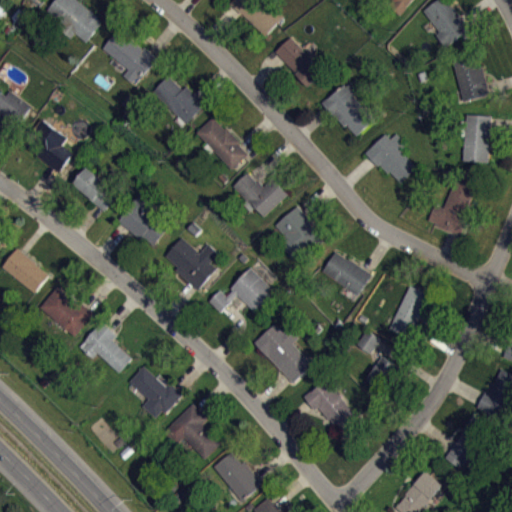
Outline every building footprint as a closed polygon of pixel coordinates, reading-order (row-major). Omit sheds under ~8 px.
[(30,0),(29,2),(42,10),(48,0),(30,0)] [(80,0),(55,0),(48,9),(66,23),(61,29),(71,37),(76,32),(87,41),(105,19),(80,0)] [(266,0),(232,0),(231,2),(236,7),(265,34),(284,14),(275,5),(274,7),(266,0)] [(391,0),(389,2),(401,14),(407,8),(406,7),(412,0),(391,0)] [(470,27),(464,19),(453,5),(451,6),(446,0),(436,0),(424,9),(440,30),(437,33),(446,45),(470,27)] [(158,57),(141,78),(137,75),(132,81),(124,74),(129,68),(104,47),(117,31),(129,41),(132,38),(143,48),(144,46),(152,52),(158,57)] [(291,36),(323,71),(308,85),(281,56),(275,50),(291,36)] [(473,51),(453,57),(464,100),(490,93),(488,86),(482,64),(477,66),(473,51)] [(206,103),(199,96),(187,84),(183,88),(169,75),(154,90),(186,123),(206,103)] [(351,80),(358,89),(353,93),(374,119),(356,134),(347,123),(344,125),(335,113),(332,115),(327,109),(321,102),(344,83),(345,85),(351,80)] [(0,89),(7,95),(11,89),(33,105),(19,123),(13,119),(1,110),(0,111),(0,89)] [(463,159),(489,161),(493,124),(493,115),(466,112),(466,123),(460,122),(459,137),(464,138),(463,159)] [(249,153),(244,147),(239,143),(241,141),(227,126),(225,128),(214,116),(198,131),(233,168),(249,153)] [(43,117),(24,143),(38,153),(37,155),(53,166),(60,171),(74,152),(63,144),(69,136),(43,117)] [(386,132),(391,137),(397,132),(407,143),(401,148),(418,166),(401,181),(391,170),(389,172),(380,163),(379,164),(372,157),(366,151),(386,132)] [(89,166),(73,184),(99,205),(104,210),(119,192),(89,166)] [(288,193),(273,177),(264,185),(260,181),(258,182),(254,177),(248,171),(233,184),(247,199),(243,202),(251,210),(255,206),(264,215),(288,193)] [(456,179),(475,187),(470,201),(473,203),(460,234),(454,231),(436,224),(437,222),(429,219),(435,203),(444,207),(456,179)] [(142,192),(119,219),(124,224),(141,238),(144,234),(155,244),(170,226),(148,208),(154,202),(142,192)] [(325,240),(307,219),(309,217),(304,211),(299,204),(276,223),(285,234),(279,239),(294,257),(302,250),(306,255),(325,240)] [(183,236),(167,255),(179,266),(177,269),(193,283),(199,289),(218,267),(212,262),(220,252),(209,242),(201,251),(183,236)] [(49,273),(35,291),(3,266),(18,247),(21,249),(37,262),(37,263),(49,273)] [(373,273),(358,294),(323,270),(336,250),(349,259),(350,257),(366,268),(373,273)] [(221,289),(210,301),(221,311),(226,305),(238,293),(258,312),(278,291),(251,266),(231,287),(234,289),(227,296),(221,289)] [(411,284),(390,326),(415,338),(418,331),(422,324),(417,322),(422,311),(421,310),(430,293),(411,284)] [(94,312),(75,334),(41,305),(58,285),(73,298),(75,295),(87,306),(94,312)] [(133,356),(114,339),(118,334),(108,325),(103,321),(81,345),(93,357),(98,351),(120,371),(133,356)] [(256,341),(276,322),(284,331),(290,326),(300,337),(294,342),(313,364),(293,382),(287,375),(256,341)] [(378,342),(371,352),(357,343),(367,328),(381,338),(378,342)] [(374,359),(383,344),(369,335),(360,350),(374,359)] [(383,355),(400,366),(384,389),(367,378),(383,355)] [(184,393),(166,412),(163,410),(157,417),(144,405),(150,398),(131,380),(145,365),(167,385),(170,381),(177,388),(184,393)] [(503,367),(511,372),(511,397),(501,418),(479,406),(482,398),(486,391),(489,393),(503,367)] [(305,396),(328,378),(358,416),(340,430),(320,406),(315,409),(310,402),(305,396)] [(222,442),(206,457),(185,435),(177,443),(166,431),(194,403),(199,408),(208,418),(204,422),(222,442)] [(474,415),(491,427),(463,467),(447,456),(455,445),(465,430),(464,429),(474,415)] [(263,483),(259,477),(245,460),(242,462),(233,451),(215,465),(243,500),(263,483)] [(427,469),(443,483),(418,511),(403,511),(396,506),(408,493),(406,492),(416,481),(416,482),(427,469)] [(268,497),(254,508),(257,511),(284,511),(274,502),(268,497)]
